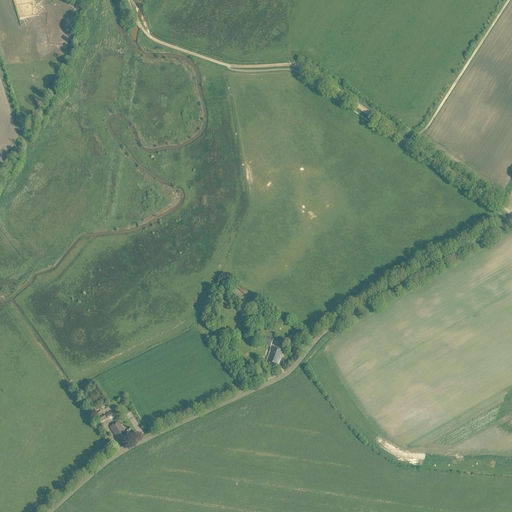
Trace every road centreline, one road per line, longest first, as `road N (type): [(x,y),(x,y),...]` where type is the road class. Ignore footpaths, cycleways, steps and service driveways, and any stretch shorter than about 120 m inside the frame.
road 1 (unclassified): [(46,511),(115,453),(288,375),(344,321),(511,219)]
road 2 (track): [(510,214),(306,69),(228,66)]
